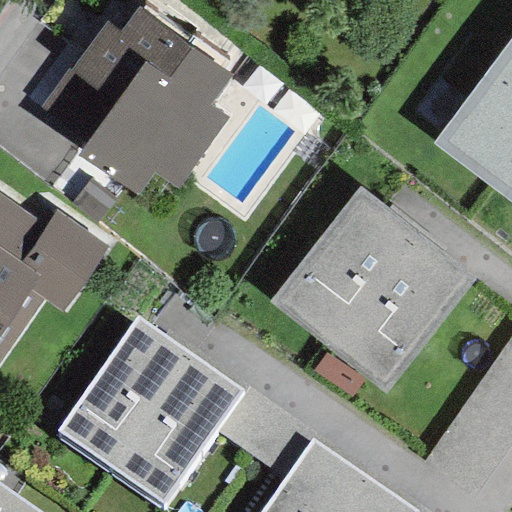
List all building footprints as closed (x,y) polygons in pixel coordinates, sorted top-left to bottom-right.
[(66,69),(39,108),(87,142),(77,155),(136,196),(151,174),(175,191),(227,118),(209,105),(231,75),(136,8),(119,32),(106,22),(70,72),(66,69)] [(511,35),(431,144),(511,204),(511,35)] [(267,302),(325,349),(417,232),(359,186),(267,302)] [(0,362),(43,301),(61,313),(107,248),(55,213),(45,227),(0,195),(0,362)] [(477,279),(417,232),(325,349),(384,395),(477,279)] [(55,431),(107,468),(188,351),(164,333),(136,315),(55,431)] [(245,385),(167,329),(164,333),(188,351),(242,390),(245,385)] [(511,440),(511,334),(422,461),(473,496),(511,440)] [(242,390),(188,351),(107,468),(160,504),(214,429),(242,390)] [(315,433),(245,385),(242,390),(214,429),(284,478),(312,438),(315,433)] [(427,511),(315,433),(312,438),(417,511),(427,511)] [(260,511),(338,511),(364,475),(312,438),(284,478),(260,511)] [(417,511),(364,475),(338,511),(417,511)] [(0,511),(37,511),(0,486),(0,511)]
